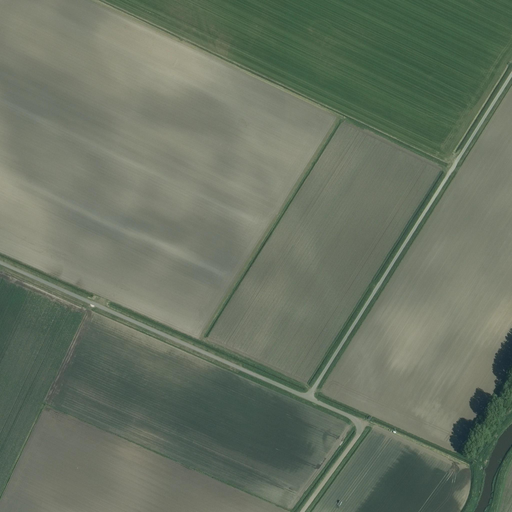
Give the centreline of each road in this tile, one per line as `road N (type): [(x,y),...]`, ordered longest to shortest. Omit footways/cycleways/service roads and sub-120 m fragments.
road 1 (unclassified): [(307,399),(511,73)]
road 2 (unclassified): [(307,399),(0,262)]
road 3 (unclassified): [(300,511),(359,426),(307,399)]
